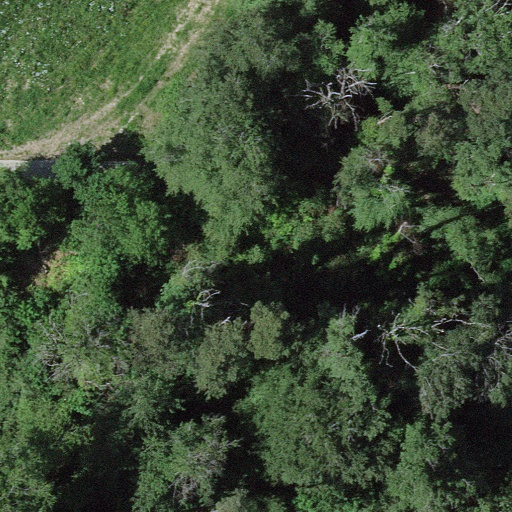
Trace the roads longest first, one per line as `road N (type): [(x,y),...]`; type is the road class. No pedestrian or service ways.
road 1 (track): [(511,68),(426,145),(184,190)]
road 2 (track): [(0,183),(184,190)]
